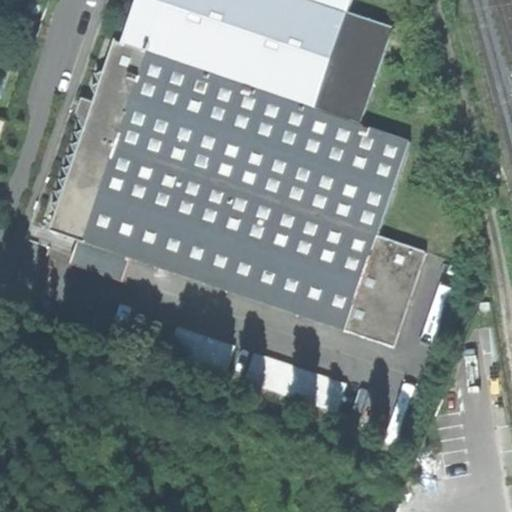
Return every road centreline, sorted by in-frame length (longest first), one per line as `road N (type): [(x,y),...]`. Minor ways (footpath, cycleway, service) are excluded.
road 1 (track): [(511,337),(435,0)]
road 2 (residential): [(0,224),(77,0)]
